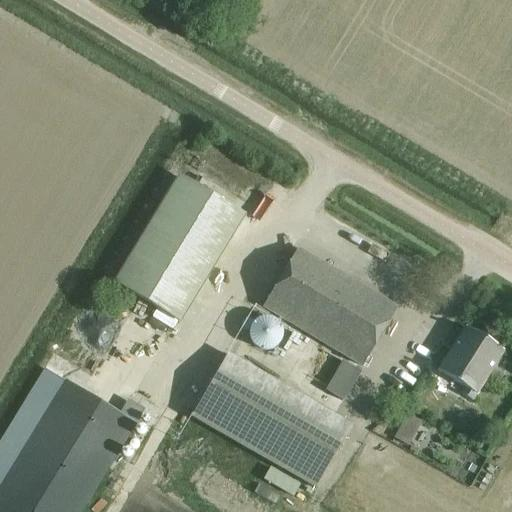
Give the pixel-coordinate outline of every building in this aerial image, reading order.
[(242,218),(178,179),(177,181),(174,179),(170,186),(173,188),(115,283),(179,322),(242,218)] [(362,368),(387,326),(397,309),(298,249),(262,308),(362,368)] [(471,403),(493,369),(503,352),(465,328),(439,371),(438,370),(437,371),(466,390),(462,397),(471,403)] [(130,352),(123,345),(105,364),(126,384),(136,374),(121,360),(130,352)] [(227,355),(191,418),(315,489),(351,426),(227,355)] [(0,482),(0,511),(80,511),(142,413),(125,403),(118,415),(62,381),(61,382),(0,482)] [(413,425),(408,442),(463,459),(469,442),(413,425)] [(274,505),(279,497),(258,485),(254,493),(274,505)]
